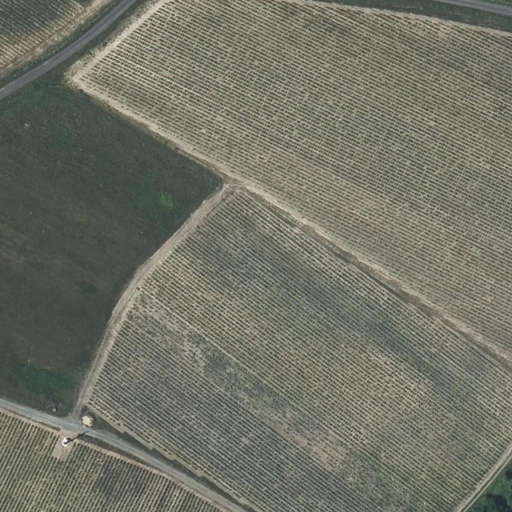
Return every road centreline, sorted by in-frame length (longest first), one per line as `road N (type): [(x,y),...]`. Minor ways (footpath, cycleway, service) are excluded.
road 1 (track): [(71,429),(126,297),(231,188)]
road 2 (track): [(233,511),(128,451),(0,404)]
road 3 (unclassified): [(133,0),(0,96)]
